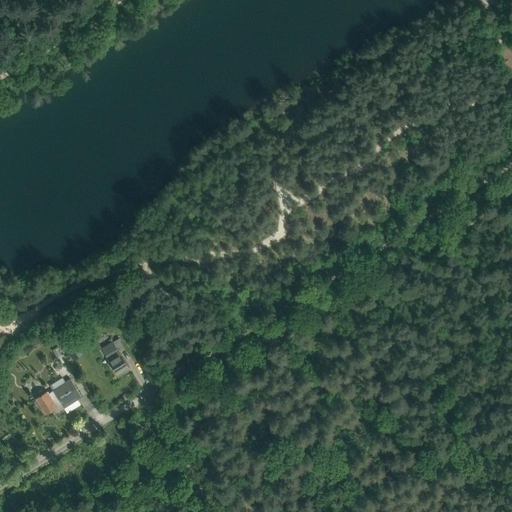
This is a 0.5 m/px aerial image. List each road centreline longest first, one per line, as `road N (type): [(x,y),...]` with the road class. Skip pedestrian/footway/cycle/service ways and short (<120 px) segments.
road 1 (track): [(511,163),(236,340)]
road 2 (unknown): [(152,404),(0,497)]
road 3 (unclassified): [(0,487),(145,395)]
road 4 (track): [(227,511),(145,395)]
road 5 (unknown): [(188,398),(266,511)]
